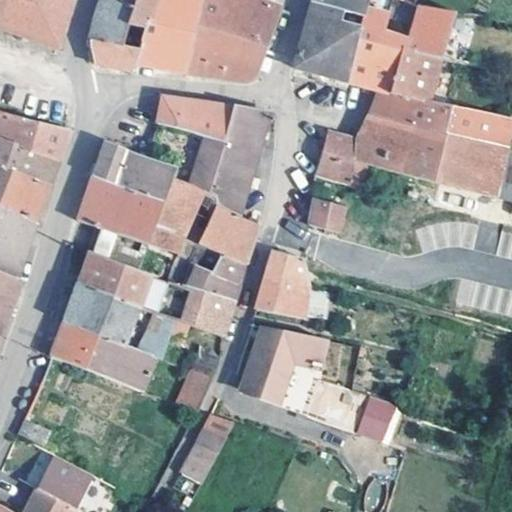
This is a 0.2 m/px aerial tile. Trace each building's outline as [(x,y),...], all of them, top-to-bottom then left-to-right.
[(71,2),(65,0),(57,0),(55,0),(0,0),(0,30),(56,50),(62,31),(71,2)] [(99,0),(94,18),(88,39),(123,47),(128,28),(135,6),(112,0),(99,0)] [(136,0),(135,6),(128,28),(142,32),(137,50),(138,51),(136,65),(159,69),(183,73),(199,0),(136,0)] [(255,0),(199,0),(183,73),(215,78),(245,83),(254,76),(264,46),(277,9),(271,6),(255,0)] [(345,82),(367,0),(311,0),(294,68),(324,76),(345,82)] [(357,85),(378,91),(387,93),(399,49),(440,59),(454,15),(411,4),(399,0),(367,0),(345,82),(357,85)] [(123,47),(88,39),(92,64),(112,69),(130,73),(132,68),(134,64),(136,65),(138,51),(137,50),(123,47)] [(369,115),(505,151),(511,119),(427,101),(440,59),(399,49),(387,93),(378,91),(373,103),(369,115)] [(233,138),(241,109),(204,103),(159,96),(155,125),(157,126),(202,133),(233,138)] [(188,178),(201,186),(217,196),(239,210),(243,194),(251,169),(267,113),(241,109),(233,138),(202,133),(188,178)] [(0,118),(2,119),(0,124),(0,138),(56,162),(60,146),(64,132),(38,124),(0,111),(0,118)] [(365,123),(361,132),(419,147),(411,176),(494,197),(505,151),(369,115),(365,123)] [(369,165),(411,176),(419,147),(361,132),(357,141),(326,133),(319,157),(314,175),(363,187),(369,165)] [(51,176),(56,162),(0,138),(0,166),(25,177),(47,187),(51,176)] [(97,163),(92,176),(162,202),(173,171),(143,161),(143,158),(104,143),(97,163)] [(39,206),(47,187),(25,177),(0,166),(0,207),(32,224),(39,206)] [(198,194),(201,186),(188,178),(173,171),(162,202),(148,243),(178,253),(181,244),(198,194)] [(84,252),(86,252),(138,272),(148,243),(162,202),(92,176),(82,206),(77,222),(93,228),(84,252)] [(214,204),(237,218),(239,210),(217,196),(214,204)] [(345,207),(315,200),(312,212),(308,226),(337,235),(345,207)] [(214,204),(197,249),(244,264),(249,246),(256,224),(237,218),(214,204)] [(0,274),(13,279),(16,280),(25,249),(32,224),(0,207),(0,274)] [(137,308),(165,317),(177,284),(181,285),(186,272),(173,267),(178,253),(148,243),(138,272),(149,275),(136,307),(137,308)] [(187,267),(194,248),(181,244),(178,253),(173,267),(186,272),(187,267)] [(197,249),(194,248),(187,267),(238,284),(241,272),(244,264),(197,249)] [(81,267),(75,283),(136,307),(149,275),(138,272),(86,252),(81,267)] [(287,255),(272,252),(255,310),(307,318),(311,285),(302,259),(287,255)] [(181,285),(232,302),(235,293),(238,284),(187,267),(186,272),(181,285)] [(20,281),(16,280),(13,279),(0,274),(0,334),(2,329),(8,312),(20,281)] [(159,358),(173,320),(165,317),(137,308),(136,307),(75,283),(69,300),(63,320),(154,356),(159,358)] [(165,317),(173,320),(221,337),(232,302),(181,285),(177,284),(165,317)] [(330,304),(328,341),(334,342),(363,350),(355,393),(491,434),(509,440),(511,429),(511,339),(427,316),(331,290),(330,304)] [(140,392),(154,356),(63,320),(55,340),(48,356),(140,392)] [(322,378),(334,342),(328,341),(267,328),(262,327),(255,346),(241,388),(280,402),(293,367),(322,378)] [(190,370),(212,378),(218,358),(208,349),(199,345),(190,370)] [(322,378),(293,367),(280,402),(241,388),(238,396),(308,419),(322,378)] [(194,414),(212,378),(190,370),(183,387),(174,405),(194,414)] [(202,427),(226,438),(234,422),(209,413),(202,427)] [(48,431),(23,419),(15,435),(40,448),(48,431)] [(194,442),(217,454),(226,438),(202,427),(194,442)] [(217,454),(194,442),(178,471),(182,473),(201,484),(217,454)] [(75,511),(94,476),(53,455),(42,476),(47,479),(41,491),(36,488),(24,511),(75,511)] [(201,484),(182,473),(175,488),(194,498),(201,484)] [(47,479),(42,476),(36,488),(41,491),(47,479)] [(364,484),(365,505),(378,504),(377,483),(364,484)]
